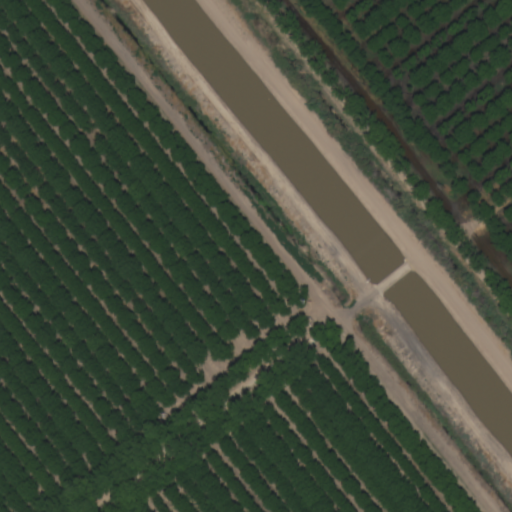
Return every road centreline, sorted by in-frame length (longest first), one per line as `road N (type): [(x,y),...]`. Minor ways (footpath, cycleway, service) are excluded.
road 1 (track): [(505,511),(94,0)]
road 2 (track): [(133,0),(511,473)]
road 3 (residential): [(511,371),(215,0)]
